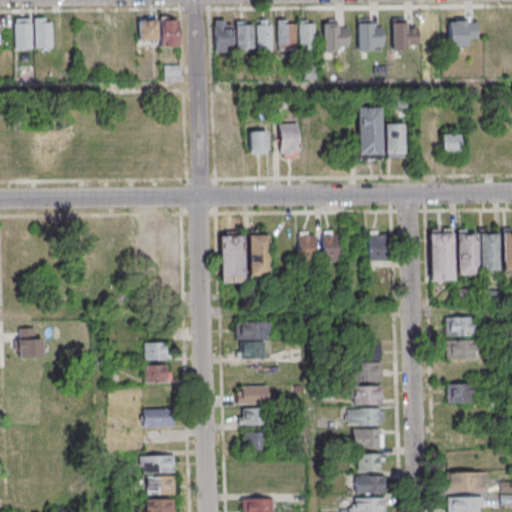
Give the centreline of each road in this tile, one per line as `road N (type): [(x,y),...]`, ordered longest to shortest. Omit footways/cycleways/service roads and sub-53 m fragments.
road 1 (residential): [(210,511),(196,0)]
road 2 (residential): [(511,193),(0,198)]
road 3 (residential): [(419,511),(410,195)]
